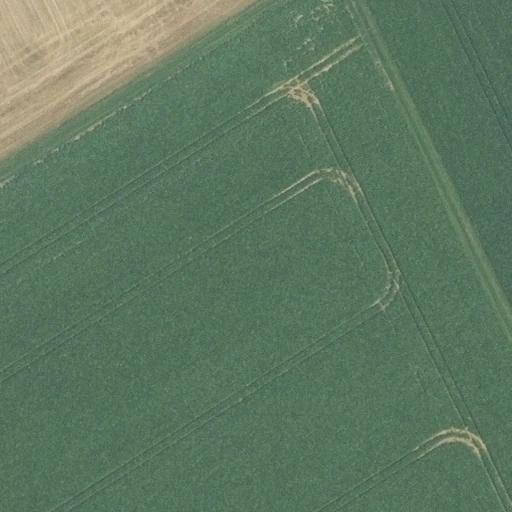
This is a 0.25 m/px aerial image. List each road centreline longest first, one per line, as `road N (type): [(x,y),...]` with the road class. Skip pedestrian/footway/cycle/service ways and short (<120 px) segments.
road 1 (track): [(353,0),(511,333)]
road 2 (track): [(0,180),(285,0)]
